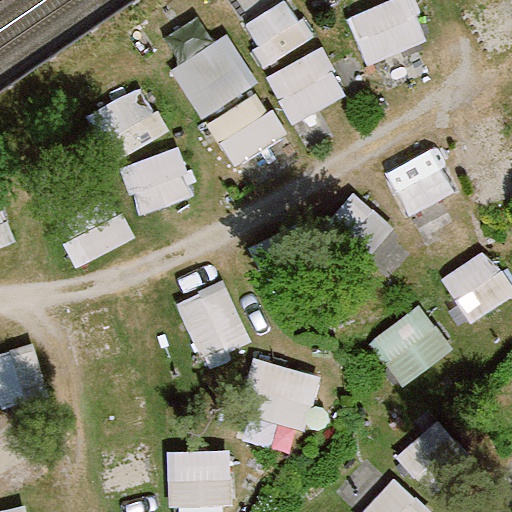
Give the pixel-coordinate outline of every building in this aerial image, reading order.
[(265,53),(313,39),(301,0),(275,0),(252,7),(265,53)] [(367,0),(348,8),(369,57),(436,30),(423,0),(367,0)] [(511,0),(494,0),(509,19),(511,15),(511,0)] [(261,77),(226,16),(172,47),(207,108),(261,77)] [(267,70),(298,116),(352,81),(321,34),(267,70)] [(157,80),(95,98),(110,150),(172,132),(157,80)] [(262,82),(210,110),(237,159),(288,131),(262,82)] [(429,124),(377,154),(402,199),(455,169),(429,124)] [(182,134),(124,160),(147,210),(204,184),(182,134)] [(363,251),(394,226),(360,186),(329,211),(363,251)] [(0,191),(0,238),(18,231),(2,190),(0,191)] [(122,195),(64,215),(78,255),(136,235),(122,195)] [(511,273),(489,241),(446,272),(477,315),(511,290),(511,273)] [(229,271),(178,293),(207,359),(259,337),(229,271)] [(434,297),(377,326),(402,375),(459,346),(434,297)] [(39,334),(0,344),(0,378),(6,400),(54,387),(39,334)] [(245,435),(314,440),(320,359),(251,354),(245,435)] [(0,495),(55,467),(27,414),(0,427),(0,495)] [(231,499),(234,442),(171,439),(169,496),(231,499)] [(415,511),(383,486),(361,511),(415,511)] [(32,511),(28,497),(0,504),(0,511),(32,511)]
